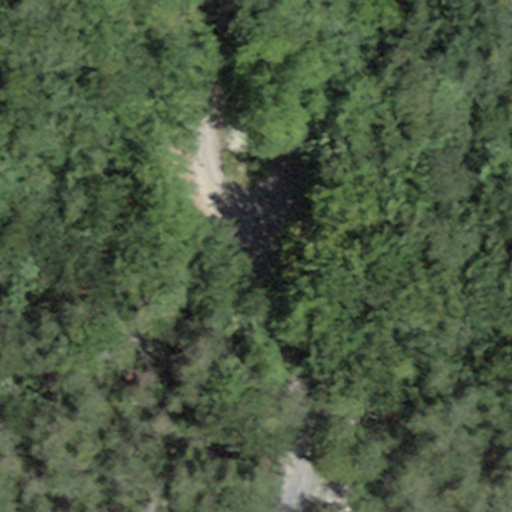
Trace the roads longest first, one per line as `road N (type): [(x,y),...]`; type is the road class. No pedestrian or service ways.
road 1 (track): [(281,511),(297,461),(292,371),(275,280),(213,168),(219,0)]
road 2 (track): [(252,237),(294,126),(385,0)]
